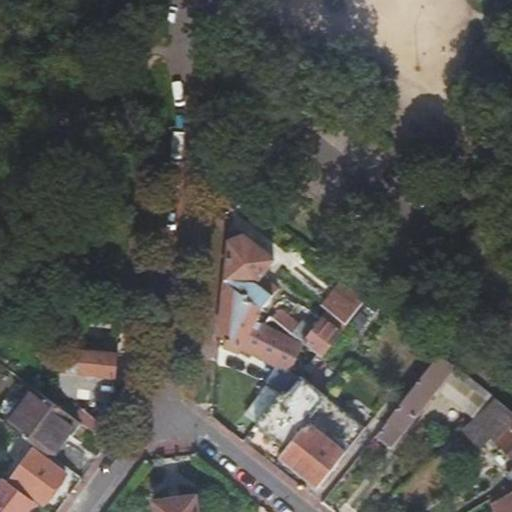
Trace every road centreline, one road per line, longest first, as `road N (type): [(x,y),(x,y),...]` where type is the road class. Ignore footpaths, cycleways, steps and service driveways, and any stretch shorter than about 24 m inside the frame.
road 1 (residential): [(184,48),(511,300)]
road 2 (residential): [(158,423),(184,48)]
road 3 (track): [(273,0),(511,174)]
road 4 (residential): [(0,192),(92,94),(184,14)]
road 5 (residential): [(297,511),(177,427),(158,423)]
